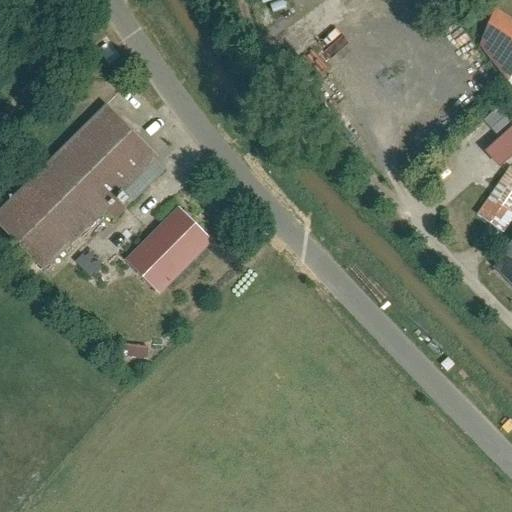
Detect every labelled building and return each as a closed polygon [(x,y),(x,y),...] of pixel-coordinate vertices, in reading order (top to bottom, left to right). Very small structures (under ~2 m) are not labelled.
[(511,16),(496,6),(480,46),(497,70),(509,83),(511,78),(511,16)] [(154,155),(96,96),(0,190),(0,218),(30,249),(109,172),(123,186),(154,155)] [(511,124),(484,153),(500,169),(511,157),(511,124)] [(511,221),(511,166),(511,165),(477,215),(504,233),(511,221)] [(159,296),(213,243),(178,207),(124,260),(159,296)]
